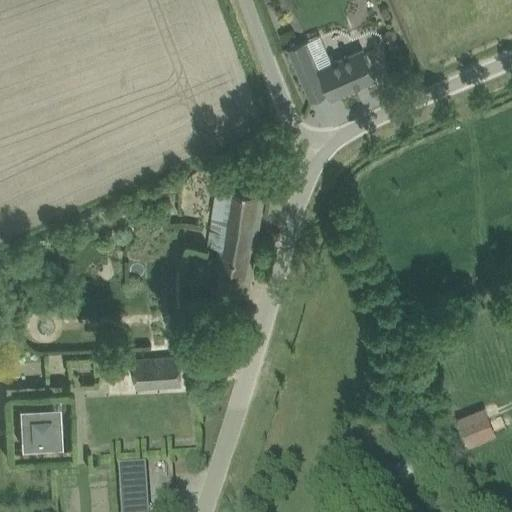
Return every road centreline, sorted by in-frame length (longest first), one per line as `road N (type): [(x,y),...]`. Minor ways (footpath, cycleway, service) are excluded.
road 1 (unclassified): [(200,511),(317,155)]
road 2 (unclassified): [(317,155),(511,63)]
road 3 (unclassified): [(317,155),(296,139),(243,0)]
